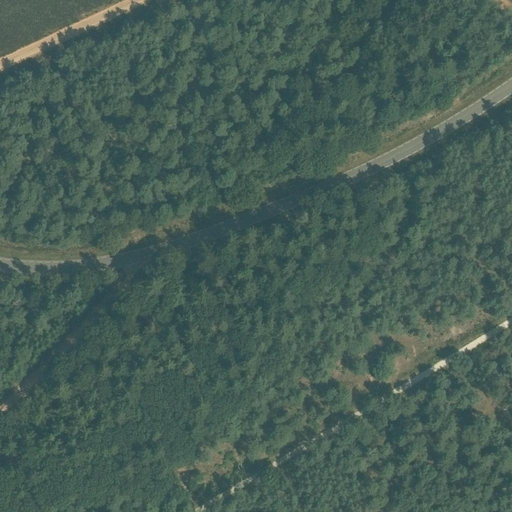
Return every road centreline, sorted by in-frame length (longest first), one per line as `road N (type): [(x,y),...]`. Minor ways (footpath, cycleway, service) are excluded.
road 1 (unclassified): [(195,511),(511,320)]
road 2 (track): [(0,413),(151,254)]
road 3 (track): [(137,0),(0,65)]
